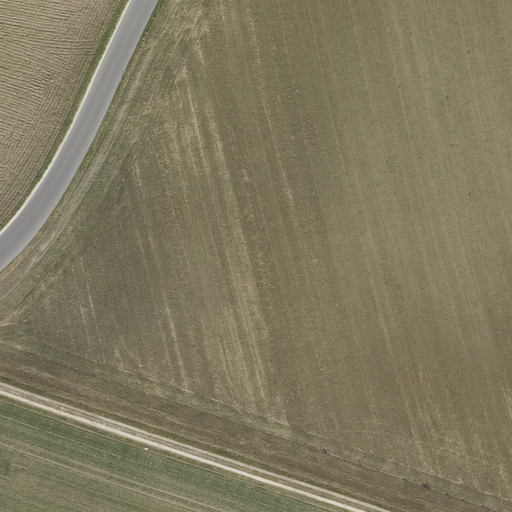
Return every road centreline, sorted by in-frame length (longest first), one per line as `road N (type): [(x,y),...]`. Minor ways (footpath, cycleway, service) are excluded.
road 1 (track): [(0,388),(362,511)]
road 2 (unclassified): [(0,250),(49,194),(146,0)]
